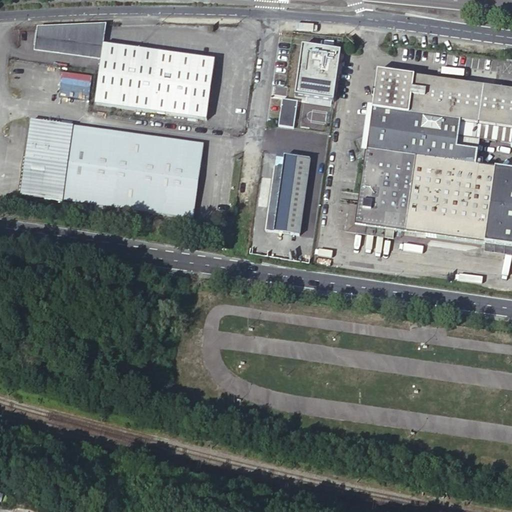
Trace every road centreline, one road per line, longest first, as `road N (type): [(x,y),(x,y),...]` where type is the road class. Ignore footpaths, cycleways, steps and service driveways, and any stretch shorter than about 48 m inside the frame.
road 1 (primary): [(0,230),(511,309)]
road 2 (tertiary): [(0,14),(271,13)]
road 3 (unclassified): [(238,252),(271,13)]
road 4 (tertiary): [(375,19),(511,36)]
